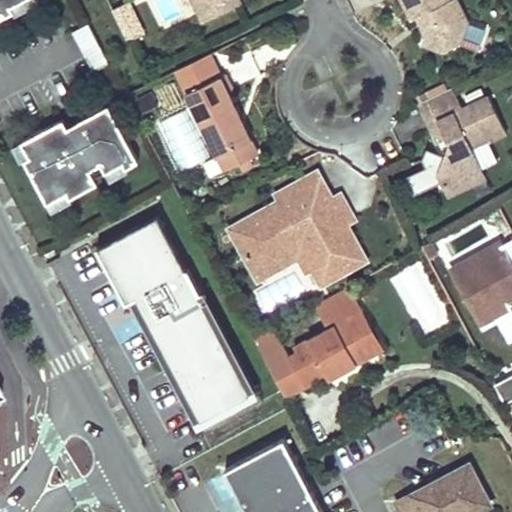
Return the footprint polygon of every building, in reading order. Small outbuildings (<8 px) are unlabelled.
[(0,0),(0,16),(12,11),(9,5),(19,0),(0,0)] [(14,14),(37,2),(35,0),(19,0),(9,5),(12,11),(14,14)] [(109,7),(125,39),(140,32),(124,0),(109,7)] [(191,0),(200,18),(235,1),(235,0),(212,0),(207,3),(205,0),(191,0)] [(444,0),(443,0),(402,0),(411,19),(425,14),(430,26),(423,46),(441,53),(458,45),(464,25),(450,0),(444,0)] [(106,65),(99,51),(84,59),(91,73),(106,65)] [(223,78),(183,98),(212,157),(226,150),(234,165),(254,155),(226,98),(232,96),(223,78)] [(463,109),(451,86),(417,103),(426,125),(439,120),(446,135),(440,154),(436,169),(444,185),(481,168),(473,149),(506,134),(488,96),(463,109)] [(160,109),(152,92),(137,99),(145,115),(160,109)] [(137,165),(108,109),(79,124),(105,175),(123,166),(125,171),(137,165)] [(439,120),(426,125),(428,127),(440,154),(446,135),(439,120)] [(94,181),(68,130),(64,122),(22,144),(29,159),(25,162),(48,205),(68,195),(70,200),(97,186),(94,181)] [(105,175),(79,124),(78,124),(68,130),(94,181),(105,175)] [(29,159),(22,144),(13,149),(21,164),(25,162),(29,159)] [(226,150),(212,157),(220,172),(234,165),(226,150)] [(110,184),(127,175),(125,171),(123,166),(105,175),(110,184)] [(449,196),(485,179),(481,168),(444,185),(449,196)] [(338,199),(322,169),(275,193),(279,202),(256,215),(263,228),(239,241),(251,263),(279,249),(281,252),(306,239),(318,260),(312,263),(323,282),(371,256),(350,220),(333,230),(321,208),(338,199)] [(360,214),(349,194),(338,199),(321,208),(333,230),(350,220),(360,214)] [(53,214),(72,204),(70,200),(68,195),(48,205),(53,214)] [(263,228),(256,215),(232,229),(239,241),(263,228)] [(140,308),(201,422),(253,394),(157,219),(97,250),(126,304),(135,299),(140,308)] [(497,235),(448,262),(474,310),(496,299),(502,309),(509,305),(511,311),(511,240),(503,245),(497,235)] [(301,255),(307,266),(312,263),(318,260),(306,239),(281,252),(279,249),(251,263),(258,277),(301,255)] [(365,309),(349,285),(313,305),(328,331),(293,350),(295,356),(286,361),(301,388),(338,368),(340,374),(372,355),(363,341),(369,336),(356,315),(365,309)] [(496,299),(474,310),(480,321),(502,309),(496,299)] [(389,346),(378,329),(365,309),(356,315),(369,336),(363,341),(372,355),(389,346)] [(301,388),(286,361),(270,371),(284,398),(301,388)] [(507,402),(511,398),(511,375),(497,384),(507,402)] [(323,511),(284,437),(226,467),(248,511),(323,511)] [(473,511),(488,504),(468,466),(396,504),(400,511),(473,511)]
